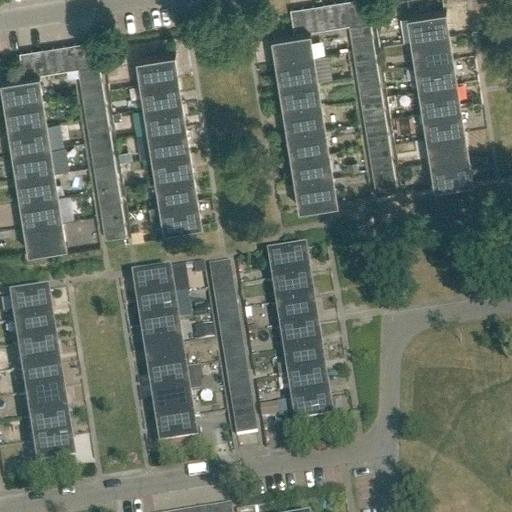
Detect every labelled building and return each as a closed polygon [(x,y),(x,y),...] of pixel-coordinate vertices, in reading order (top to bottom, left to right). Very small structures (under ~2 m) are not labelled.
[(356,0),(354,0),(346,1),(350,26),(361,24),(356,0)] [(372,23),(368,0),(356,0),(361,24),(371,23),(372,23)] [(346,1),(335,3),(339,27),(350,26),(346,1)] [(339,27),(335,3),(325,5),(328,29),(339,27)] [(328,29),(325,5),(314,6),(318,31),(328,29)] [(318,31),(314,6),(303,8),(307,33),(312,32),(318,31)] [(293,19),(296,34),(307,33),(303,8),(292,10),(293,19)] [(414,16),(409,17),(413,42),(451,36),(447,11),(428,14),(414,16)] [(352,38),(373,35),(371,23),(361,24),(350,26),(352,38)] [(312,32),(307,33),(296,34),(274,38),(278,63),(316,57),(312,32)] [(354,51),(375,48),(373,35),(352,38),(354,51)] [(417,66),(455,60),(451,36),(413,42),(417,66)] [(90,67),(100,65),(101,65),(97,41),(86,43),(90,67)] [(79,69),(90,67),(86,43),(75,44),(79,69)] [(68,70),(79,69),(75,44),(64,46),(68,70)] [(57,72),(68,70),(64,46),(53,48),(57,72)] [(46,74),(57,72),(53,48),(43,49),(46,74)] [(356,63),(377,60),(375,48),(354,51),(356,63)] [(36,76),(46,74),(43,49),(32,51),(36,76)] [(24,77),(36,76),(32,51),(20,53),(22,66),(24,77)] [(142,85),(180,79),(176,54),(138,60),(142,85)] [(320,81),(316,57),(278,63),(282,87),(320,81)] [(358,75),(379,72),(377,60),(356,63),(358,75)] [(421,90),(459,84),(455,60),(417,66),(421,90)] [(81,81),(102,78),(100,65),(90,67),(79,69),(81,81)] [(360,87),(380,84),(379,72),(358,75),(360,87)] [(6,106),(45,100),(41,75),(2,81),(6,106)] [(83,94),(104,91),(102,78),(81,81),(83,94)] [(146,109),(184,103),(180,79),(142,85),(146,109)] [(285,111),(323,105),(320,81),(282,87),(285,111)] [(362,99),(382,96),(380,84),(360,87),(362,99)] [(425,114),(463,108),(459,84),(421,90),(425,114)] [(85,106),(106,103),(104,91),(83,94),(85,106)] [(364,111),(384,108),(382,96),(362,99),(364,111)] [(10,131),(49,124),(45,100),(6,106),(10,131)] [(87,118),(108,115),(106,103),(85,106),(87,118)] [(150,133),(188,127),(184,103),(146,109),(150,133)] [(289,136),(327,130),(323,105),(285,111),(289,136)] [(365,123),(386,120),(384,108),(364,111),(365,123)] [(428,138),(467,132),(463,108),(425,114),(428,138)] [(89,130),(110,127),(108,115),(87,118),(89,130)] [(367,136),(388,132),(386,120),(365,123),(367,136)] [(14,155),(52,149),(49,124),(10,131),(14,155)] [(91,143),(112,139),(110,127),(89,130),(91,143)] [(192,151),(188,127),(150,133),(152,147),(143,148),(145,159),(154,157),(192,151)] [(293,160),(331,154),(327,130),(289,136),(293,160)] [(369,148),(390,144),(388,132),(367,136),(369,148)] [(432,163),(471,157),(467,132),(428,138),(432,163)] [(93,155),(114,151),(112,139),(91,143),(93,155)] [(371,160),(392,156),(390,144),(369,148),(371,160)] [(18,179),(56,173),(52,149),(14,155),(18,179)] [(95,167),(115,163),(114,151),(93,155),(95,167)] [(158,182),(196,175),(192,151),(154,157),(158,182)] [(297,184),(335,178),(331,154),(293,160),(297,184)] [(373,172),(394,169),(392,156),(371,160),(373,172)] [(471,157),(432,163),(436,188),(475,182),(471,157)] [(97,179),(117,176),(115,163),(95,167),(97,179)] [(375,184),(396,181),(394,169),(373,172),(375,184)] [(22,203),(60,197),(56,173),(18,179),(22,203)] [(162,206),(200,200),(196,175),(158,182),(162,206)] [(99,191),(119,188),(117,176),(97,179),(99,191)] [(335,178),(297,184),(301,209),(339,203),(335,178)] [(396,181),(375,184),(377,197),(398,193),(396,181)] [(101,203),(121,200),(119,188),(99,191),(101,203)] [(26,227),(64,221),(60,197),(22,203),(26,227)] [(103,215),(123,212),(121,200),(101,203),(103,215)] [(200,200),(162,206),(165,230),(166,231),(204,225),(200,200)] [(104,227),(125,224),(123,212),(103,215),(104,227)] [(68,246),(64,222),(64,221),(26,227),(30,253),(68,246)] [(125,224),(104,227),(106,239),(127,236),(125,224)] [(274,282),(312,276),(308,251),(269,257),(274,282)] [(213,279),(233,275),(231,263),(211,267),(213,279)] [(138,304),(177,297),(172,272),(134,279),(138,304)] [(215,291),(235,288),(233,275),(213,279),(215,291)] [(277,306),(316,300),(312,276),(274,282),(277,306)] [(217,303),(237,300),(235,288),(215,291),(217,303)] [(13,324),(51,317),(47,292),(9,299),(13,324)] [(142,328),(180,322),(177,297),(138,304),(142,328)] [(219,315),(239,312),(237,300),(217,303),(219,315)] [(281,330),(320,324),(316,300),(277,306),(281,330)] [(221,327),(241,324),(239,312),(219,315),(221,327)] [(17,348),(55,342),(51,317),(13,324),(17,348)] [(146,352),(184,346),(180,322),(142,328),(146,352)] [(222,340),(243,336),(241,324),(221,327),(222,340)] [(285,355),(324,348),(320,324),(281,330),(285,355)] [(224,352),(245,348),(243,336),(222,340),(224,352)] [(21,372),(59,366),(55,342),(17,348),(21,372)] [(150,376),(188,370),(184,346),(146,352),(150,376)] [(226,364),(247,361),(245,348),(224,352),(226,364)] [(289,379),(328,372),(324,348),(285,355),(287,367),(278,368),(280,379),(289,377),(289,379)] [(228,376),(249,373),(247,361),(226,364),(228,376)] [(25,396),(63,390),(59,366),(21,372),(25,396)] [(154,400),(192,394),(188,370),(150,376),(154,400)] [(293,403),(331,396),(328,372),(289,379),(293,403)] [(230,388),(251,385),(249,373),(228,376),(230,388)] [(232,400),(253,397),(251,385),(230,388),(232,400)] [(29,420),(67,414),(63,390),(25,396),(29,420)] [(158,424),(196,418),(192,394),(154,400),(158,424)] [(331,396),(293,403),(295,416),(286,417),(288,429),(336,422),(331,396)] [(234,413),(255,409),(253,397),(232,400),(234,413)] [(278,417),(276,405),(260,408),(261,419),(278,417)] [(236,425),(257,421),(255,409),(234,413),(236,425)] [(33,444),(71,438),(67,414),(29,420),(33,444)] [(162,449),(200,443),(196,418),(158,424),(162,449)] [(257,421),(236,425),(238,437),(259,434),(257,421)] [(71,438),(33,444),(37,469),(75,463),(71,438)]
